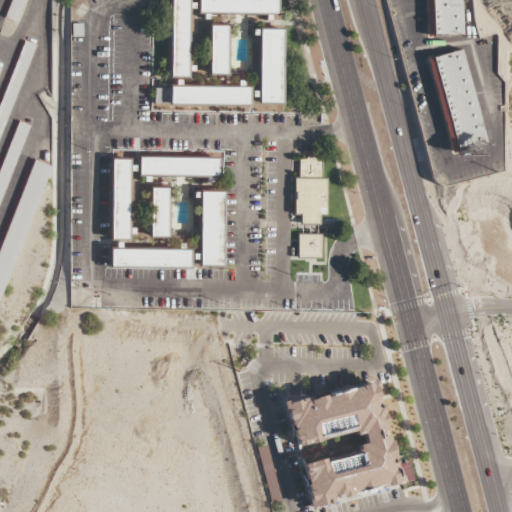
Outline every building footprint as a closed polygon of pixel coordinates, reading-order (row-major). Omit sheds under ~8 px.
[(18,23),(26,0),(12,0),(6,19),(18,23)] [(168,0),(187,0),(186,77),(167,76),(168,0)] [(197,0),(197,13),(281,13),(281,0),(197,0)] [(431,0),(432,34),(463,35),(461,0),(431,0)] [(208,26),(207,73),(226,73),(227,26),(208,26)] [(259,30),(258,102),(283,102),(284,30),(259,30)] [(427,59),(460,50),(485,142),(449,151),(427,59)] [(157,102),(248,104),(248,89),(157,87),(157,102)] [(16,121),(0,165),(0,201),(27,125),(16,121)] [(139,157),(139,177),(220,177),(220,158),(139,157)] [(291,179),(291,215),(299,216),(299,225),(317,225),(317,215),(323,215),(324,158),(298,157),(298,179),(291,179)] [(112,159),(110,241),(129,241),(131,159),(112,159)] [(0,249),(0,301),(1,302),(49,166),(32,160),(0,249)] [(149,188),(149,237),(169,237),(169,188),(149,188)] [(201,192),(200,265),(222,266),(223,193),(201,192)] [(295,259),(320,259),(320,234),(295,234),(295,259)] [(110,248),(110,267),(189,268),(190,249),(110,248)] [(285,405),(373,382),(399,486),(311,510),(301,466),(357,454),(351,433),(296,448),(285,405)]
